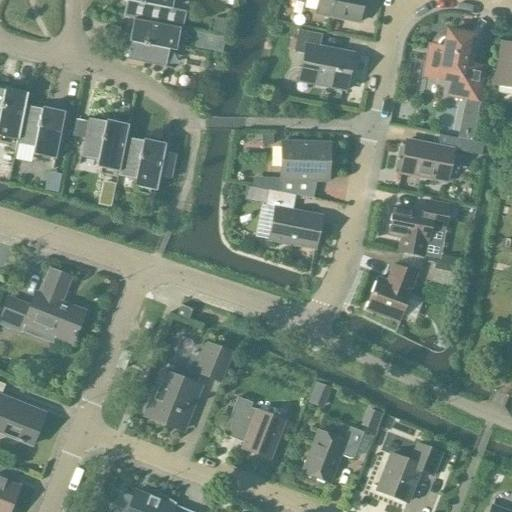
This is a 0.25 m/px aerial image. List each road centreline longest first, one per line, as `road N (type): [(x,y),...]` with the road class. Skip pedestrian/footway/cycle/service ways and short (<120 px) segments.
road 1 (residential): [(311,325),(340,261),(397,0)]
road 2 (residential): [(319,511),(84,430)]
road 3 (unclassified): [(511,421),(332,344),(311,325)]
road 4 (unclassified): [(311,325),(144,268)]
road 5 (unclassified): [(84,430),(144,268)]
road 6 (residential): [(0,220),(144,268)]
road 7 (residential): [(193,122),(177,102),(140,82),(71,58)]
